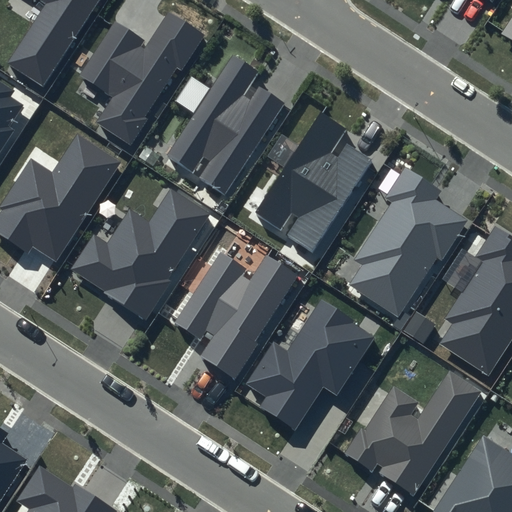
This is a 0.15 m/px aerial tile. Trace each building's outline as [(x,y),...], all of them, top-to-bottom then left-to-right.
[(100,0),(38,0),(45,4),(7,63),(44,87),(100,0)] [(145,41),(116,22),(81,75),(113,96),(96,122),(130,144),(147,119),(144,117),(176,67),(181,71),(204,35),(168,12),(144,48),(141,46),(145,41)] [(259,73),(233,56),(167,154),(193,172),(203,156),(210,161),(199,178),(225,195),(286,104),(259,86),(250,101),(243,97),(259,73)] [(13,91),(0,82),(0,153),(15,130),(10,127),(23,106),(9,97),(13,91)] [(320,112),(253,213),(280,230),(292,213),(299,217),(287,234),(312,251),(373,160),(347,142),(336,158),(330,154),(346,129),(320,112)] [(121,162),(76,133),(51,171),(32,159),(0,207),(0,235),(27,253),(32,246),(56,262),(121,162)] [(443,190),(405,165),(383,198),(390,203),(353,259),(362,265),(350,284),(399,316),(438,258),(441,260),(467,220),(436,200),(443,190)] [(212,215),(170,188),(149,220),(129,208),(107,243),(94,234),(71,269),(146,317),(212,215)] [(511,237),(495,226),(472,261),(478,265),(444,318),(452,323),(439,343),(489,376),(511,340),(511,237)] [(245,269),(220,252),(174,322),(200,339),(206,330),(213,335),(199,357),(233,379),(300,277),(266,254),(249,281),(241,276),(245,269)] [(376,337),(320,300),(287,351),(273,342),(246,383),(266,396),(259,407),(295,430),(323,387),(337,396),(376,337)] [(481,391),(449,370),(417,420),(411,416),(420,402),(394,385),(365,429),(361,427),(344,454),(371,471),(376,463),(384,467),(380,473),(414,494),(481,391)] [(8,433),(0,427),(0,500),(27,459),(1,443),(8,433)] [(511,511),(511,453),(483,435),(433,511),(511,511)] [(71,486),(40,466),(17,500),(29,508),(26,511),(116,511),(118,510),(74,482),(71,486)]
